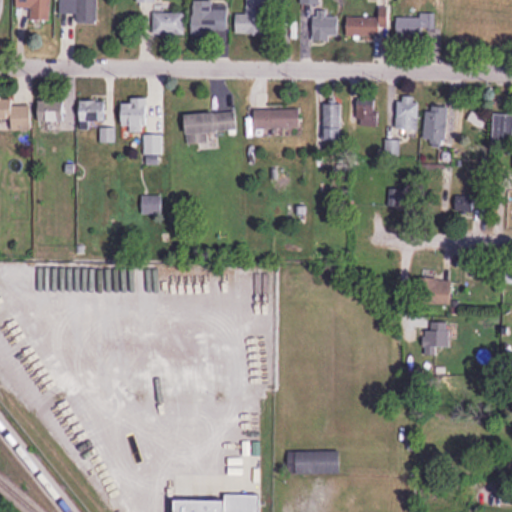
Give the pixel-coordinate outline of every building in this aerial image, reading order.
[(17,0),(18,7),(31,7),(31,20),(51,20),(51,0),(17,0)] [(98,0),(60,0),(61,22),(99,22),(98,0)] [(194,0),(194,34),(227,34),(227,0),(194,0)] [(246,0),(247,14),(236,14),(236,34),(266,34),(266,0),(246,0)] [(388,36),(389,7),(376,7),(376,16),(348,16),(347,36),(388,36)] [(314,41),(330,41),(330,36),(339,36),(339,16),(327,16),(327,12),(314,12),(314,41)] [(185,13),(154,13),(154,34),(185,34),(185,13)] [(423,17),(397,17),(397,37),(423,37),(423,17)] [(419,98),(397,98),(397,131),(419,131),(419,98)] [(14,131),(34,131),(34,106),(14,106),(14,99),(0,99),(0,121),(14,121),(14,131)] [(124,126),(149,126),(149,99),(124,99),(124,126)] [(358,127),(378,127),(378,99),(358,99),(358,127)] [(81,100),(81,129),(91,129),(91,122),(107,122),(107,100),(81,100)] [(66,101),(40,101),(40,123),(66,123),(66,101)] [(325,103),(325,140),(343,140),(343,103),(325,103)] [(448,106),(427,106),(427,148),(448,148),(448,106)] [(256,128),(301,128),(301,109),(256,109),(256,128)] [(188,144),(208,143),(208,132),(238,130),(237,112),(186,115),(188,144)] [(511,114),(493,114),(493,142),(511,142),(511,114)] [(163,135),(146,135),(146,159),(163,159),(163,135)] [(400,141),(386,141),(386,156),(400,156),(400,141)] [(391,204),(414,204),(414,186),(391,186),(391,204)] [(366,204),(383,204),(383,187),(366,187),(366,204)] [(454,211),(483,211),(483,192),(454,192),(454,211)] [(142,197),(142,218),(163,218),(163,197),(142,197)] [(418,304),(452,304),(452,279),(418,279),(418,304)] [(452,348),(452,322),(426,322),(426,355),(437,355),(437,348),(452,348)] [(290,451),(290,475),(341,475),(341,451),(290,451)] [(246,492),(259,492),(259,482),(246,482),(246,492)] [(260,511),(260,496),(226,496),(226,502),(176,501),(175,511),(227,511),(228,511),(260,511)]
